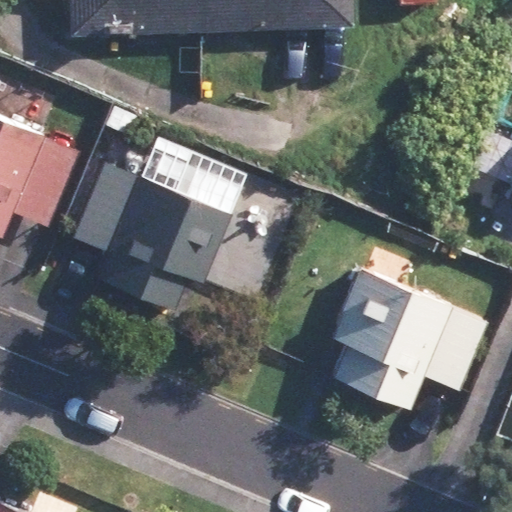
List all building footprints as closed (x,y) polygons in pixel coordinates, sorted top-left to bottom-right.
[(341,0),(59,0),(60,36),(343,26),(341,0)] [(511,78),(511,34),(495,71),(511,78)] [(0,228),(31,149),(0,136),(0,228)] [(511,141),(504,152),(500,193),(511,198),(511,141)] [(220,214),(95,162),(64,237),(97,251),(84,282),(107,296),(163,314),(174,279),(192,282),(220,214)] [(476,320),(349,268),(320,338),(334,343),(319,379),(344,396),(399,412),(414,376),(447,390),(476,320)]
